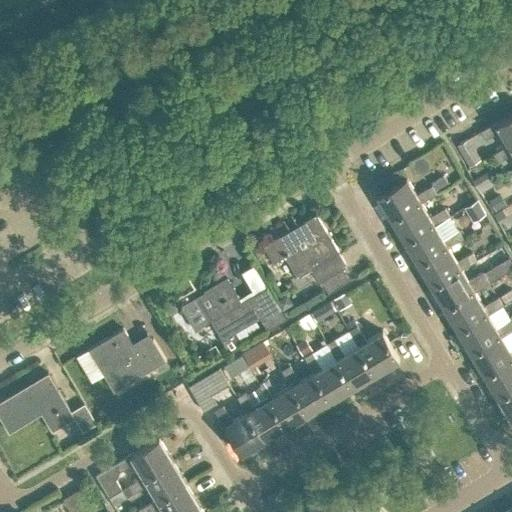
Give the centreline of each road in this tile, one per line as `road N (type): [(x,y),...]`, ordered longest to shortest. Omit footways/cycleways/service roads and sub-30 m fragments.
road 1 (residential): [(0,360),(328,163)]
road 2 (residential): [(12,503),(187,401),(241,489)]
road 3 (residential): [(241,489),(445,367)]
road 4 (residential): [(445,367),(328,163)]
road 5 (residential): [(328,163),(511,56)]
road 6 (secondary): [(0,97),(171,0)]
